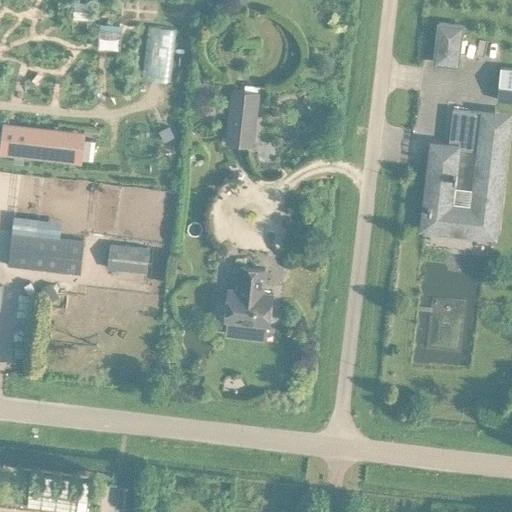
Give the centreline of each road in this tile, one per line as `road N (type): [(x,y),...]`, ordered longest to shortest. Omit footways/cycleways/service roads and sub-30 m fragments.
road 1 (residential): [(341,459),(391,0)]
road 2 (residential): [(341,459),(0,419)]
road 3 (residential): [(511,479),(341,459)]
